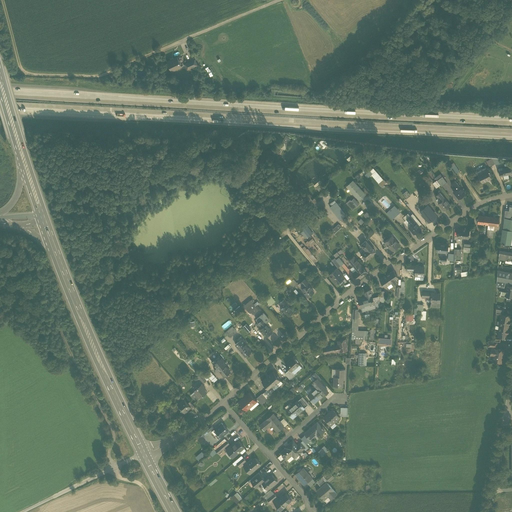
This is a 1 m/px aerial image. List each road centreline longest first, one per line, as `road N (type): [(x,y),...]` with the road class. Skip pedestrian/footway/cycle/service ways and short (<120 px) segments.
road 1 (motorway): [(511,123),(0,94)]
road 2 (motorway): [(0,106),(511,135)]
road 3 (residential): [(511,195),(477,205),(340,298),(223,402)]
road 4 (unclassified): [(278,0),(98,77),(22,72)]
road 5 (track): [(0,238),(30,251),(74,365),(113,434),(111,466)]
road 6 (secondary): [(143,451),(57,257)]
road 7 (unclassified): [(143,451),(23,511)]
road 8 (track): [(340,298),(285,230),(319,201)]
